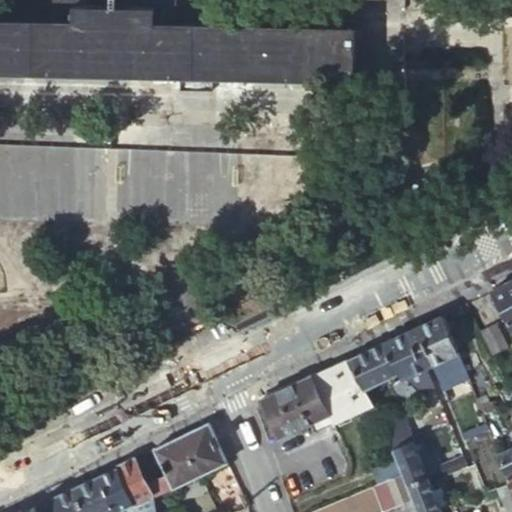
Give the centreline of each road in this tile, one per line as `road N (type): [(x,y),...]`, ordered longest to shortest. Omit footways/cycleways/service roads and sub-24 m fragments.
road 1 (residential): [(225,373),(511,230)]
road 2 (residential): [(0,479),(225,373)]
road 3 (residential): [(225,373),(272,511)]
